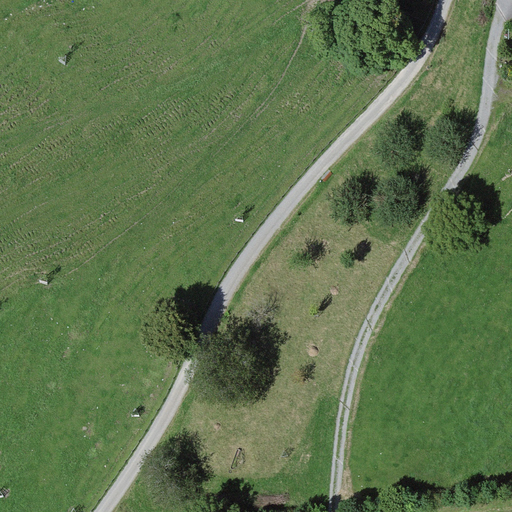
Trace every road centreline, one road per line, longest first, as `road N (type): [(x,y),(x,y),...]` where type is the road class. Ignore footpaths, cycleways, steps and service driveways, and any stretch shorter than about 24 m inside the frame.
road 1 (track): [(446,0),(409,71),(257,242),(162,420),(102,511)]
road 2 (track): [(333,511),(357,351),(376,305),(474,146),(500,12)]
